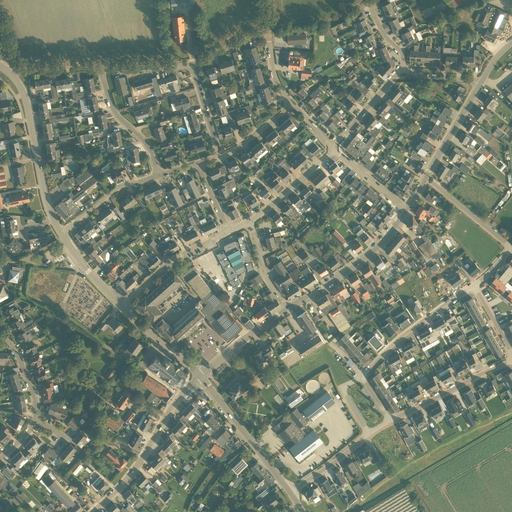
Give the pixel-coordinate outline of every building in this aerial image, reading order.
[(385,11),(395,6),(396,5),(394,1),(390,2),(388,0),(387,0),(380,4),(381,6),(382,6),(385,11)] [(395,6),(385,11),(387,16),(386,16),(387,19),(399,13),(395,6)] [(484,8),(478,22),(485,25),(484,28),(487,30),(483,37),(493,42),(497,34),(500,36),(502,32),(501,31),(502,28),(503,28),(507,21),(506,21),(507,18),(508,18),(510,14),(492,6),(490,10),(484,8)] [(399,22),(397,18),(400,16),(399,13),(387,19),(388,22),(389,21),(392,26),(399,22)] [(174,34),(183,33),(185,33),(183,16),(172,17),(174,34)] [(366,18),(365,16),(359,18),(358,16),(354,19),(358,28),(356,28),(356,29),(367,24),(365,19),(366,18)] [(394,34),(400,31),(399,29),(402,27),(399,22),(392,26),(394,31),(393,31),(394,34)] [(369,28),(367,24),(356,29),(359,34),(359,33),(360,36),(372,31),(370,28),(369,28)] [(402,39),(412,35),(416,33),(414,29),(413,29),(411,26),(405,29),(406,32),(402,34),(403,36),(401,37),(402,39)] [(364,44),(374,39),(372,34),(373,34),(372,31),(360,36),(364,44)] [(175,42),(184,41),(183,33),(174,34),(175,42)] [(418,41),(417,38),(418,37),(416,33),(412,35),(402,39),(403,42),(405,41),(406,43),(407,43),(408,46),(418,41)] [(288,44),(307,43),(306,34),(288,35),(288,39),(287,39),(287,41),(288,41),(288,44)] [(376,44),(374,39),(364,44),(366,49),(369,47),(370,50),(379,46),(377,43),(376,44)] [(352,41),(347,44),(349,49),(355,46),(352,41)] [(388,52),(386,46),(380,49),(379,48),(376,49),(379,56),(382,55),(388,52)] [(245,58),(257,54),(255,47),(243,50),(245,58)] [(460,55),(460,52),(457,52),(457,49),(452,48),(452,53),(451,66),(457,66),(457,61),(460,61),(460,55)] [(290,52),(283,51),(282,65),(289,66),(289,69),(299,70),(301,60),(289,59),(289,56),(290,52)] [(392,59),(388,52),(382,55),(385,61),(386,61),(387,65),(392,70),(394,67),(393,67),(395,64),(393,59),(392,59)] [(451,66),(452,53),(443,52),(443,61),(446,61),(446,66),(451,66)] [(245,69),(252,66),(251,64),(259,61),(257,54),(245,58),(246,61),(244,62),(244,63),(245,69)] [(468,67),(469,57),(463,57),(463,55),(460,55),(460,61),(463,61),(463,66),(468,67)] [(233,66),(231,60),(225,62),(228,71),(234,69),(235,73),(239,72),(236,65),(233,66)] [(221,80),(224,79),(222,73),(228,71),(225,62),(219,64),(221,72),(218,73),(221,80)] [(385,78),(392,70),(387,65),(381,72),(379,70),(377,72),(379,74),(380,73),(385,78)] [(253,77),(261,75),(259,67),(253,69),(252,66),(245,69),(246,70),(245,70),(245,72),(246,72),(247,75),(248,79),(253,77)] [(211,81),(217,79),(219,85),(222,84),(221,80),(218,73),(215,74),(213,67),(207,69),(208,74),(206,75),(207,80),(210,79),(211,81)] [(302,70),(301,75),(301,78),(308,79),(309,76),(311,76),(312,70),(303,70),(302,70)] [(179,90),(176,80),(175,75),(159,80),(162,87),(170,85),(172,92),(179,90)] [(261,75),(253,77),(254,81),(251,82),(249,82),(249,83),(250,85),(248,86),(249,89),(252,89),(258,87),(258,84),(264,82),(264,81),(265,80),(264,78),(263,77),(262,78),(261,75)] [(374,76),(373,75),(370,79),(368,77),(366,75),(361,81),(362,81),(358,85),(363,89),(366,85),(371,89),(376,84),(374,82),(376,79),(374,76)] [(118,96),(127,94),(124,84),(123,77),(114,79),(118,96)] [(75,89),(75,87),(74,81),(70,82),(70,78),(63,79),(64,87),(71,86),(72,89),(73,95),(73,97),(76,97),(76,93),(75,89)] [(76,81),(74,81),(75,87),(77,86),(77,87),(83,86),(86,86),(94,84),(93,78),(85,79),(85,82),(77,83),(76,81)] [(148,79),(147,78),(133,82),(136,90),(153,85),(151,78),(148,79)] [(55,98),(53,85),(50,86),(49,79),(42,80),(43,88),(50,86),(51,89),(51,92),(52,98),(55,98)] [(55,98),(58,97),(57,92),(65,91),(64,87),(63,79),(55,81),(56,85),(53,85),(55,98)] [(43,88),(42,80),(34,81),(36,89),(36,90),(39,90),(40,91),(43,90),(43,88)] [(358,85),(354,81),(351,85),(359,92),(357,94),(355,92),(352,95),(350,93),(349,95),(353,99),(355,97),(360,102),(363,99),(362,98),(365,95),(362,92),(364,90),(363,89),(358,85)] [(302,99),(308,94),(304,89),(306,87),(303,83),(297,88),(299,90),(297,93),(302,99)] [(511,101),(511,83),(503,91),(511,101)] [(86,86),(83,86),(83,87),(84,91),(81,92),(80,92),(76,93),(76,97),(80,96),(86,95),(86,92),(87,92),(95,91),(94,84),(86,86)] [(464,94),(467,89),(459,86),(457,90),(455,94),(452,92),(454,90),(451,88),(448,94),(453,97),(459,100),(461,98),(462,98),(462,97),(463,97),(464,96),(464,95),(464,94)] [(224,93),(222,87),(219,87),(210,90),(212,97),(219,95),(219,98),(226,95),(225,92),(224,93)] [(259,89),(258,87),(252,89),(253,92),(256,91),(257,94),(259,93),(260,97),(270,94),(267,87),(259,89)] [(403,92),(398,87),(394,92),(399,97),(401,94),(402,95),(404,93),(407,95),(409,93),(405,89),(403,92)] [(498,102),(501,99),(490,91),(487,96),(488,97),(484,103),(490,108),(496,100),(498,102)] [(312,109),(318,104),(314,100),(318,96),(314,92),(309,96),(311,99),(306,103),(312,109)] [(400,98),(399,97),(394,92),(389,97),(395,102),(393,104),(404,114),(406,112),(404,110),(404,109),(399,105),(396,103),(398,100),(400,98)] [(420,102),(426,95),(422,92),(416,99),(420,102)] [(353,99),(349,95),(346,93),(345,94),(347,97),(345,99),(349,103),(346,107),(352,112),(357,106),(351,101),(353,99)] [(258,109),(265,107),(264,104),(272,101),(270,94),(260,97),(261,101),(259,101),(260,105),(257,106),(258,109)] [(86,95),(80,96),(81,99),(84,99),(85,105),(97,103),(96,96),(88,98),(87,98),(86,95)] [(216,109),(225,106),(223,100),(227,99),(226,95),(219,98),(220,100),(214,102),(216,109)] [(185,107),(190,105),(188,98),(178,100),(177,97),(171,99),(172,103),(174,103),(176,110),(180,109),(181,112),(187,111),(185,107)] [(2,103),(1,99),(0,99),(0,111),(11,109),(10,101),(2,103)] [(136,120),(150,116),(150,114),(152,113),(150,107),(157,104),(156,101),(142,105),(143,109),(134,112),(136,120)] [(386,101),(381,106),(387,111),(388,112),(390,110),(392,107),(400,114),(402,116),(404,114),(393,104),(391,106),(386,101)] [(449,117),(452,111),(445,107),(447,104),(441,101),(438,106),(444,109),(442,113),(441,112),(449,117)] [(40,111),(48,109),(46,102),(38,104),(40,111)] [(98,109),(97,103),(85,105),(86,112),(83,112),(84,115),(97,113),(96,110),(98,109)] [(323,122),(329,117),(326,113),(330,110),(325,104),(321,108),(323,111),(318,116),(323,122)] [(244,122),(251,120),(248,113),(252,112),(249,105),(246,106),(240,108),(244,122)] [(227,112),(225,106),(216,109),(218,115),(224,113),(225,116),(229,115),(232,114),(231,111),(227,112)] [(384,122),(386,119),(384,117),(386,115),(385,113),(387,111),(381,106),(377,111),(382,116),(381,118),(384,122)] [(244,122),(240,108),(231,111),(232,114),(233,118),(236,117),(238,123),(244,122)] [(486,114),(491,118),(494,115),(486,108),(483,112),(480,109),(474,116),(481,121),(486,114)] [(41,118),(48,117),(52,116),(50,109),(48,109),(40,111),(41,118)] [(192,132),(200,130),(194,112),(187,114),(186,112),(183,113),(184,117),(187,116),(192,132)] [(449,117),(441,112),(439,116),(434,113),(431,118),(437,121),(438,119),(445,123),(448,117),(449,117)] [(339,121),(342,118),(337,113),(331,118),(333,121),(332,122),(327,126),(333,132),(337,128),(340,126),(336,122),(338,120),(339,121)] [(98,122),(106,121),(105,114),(97,116),(92,117),(93,123),(98,122)] [(233,118),(232,114),(229,115),(225,116),(227,123),(222,124),(226,137),(232,135),(230,126),(232,125),(231,122),(234,121),(233,118)] [(379,120),(373,116),(369,121),(374,125),(376,123),(378,124),(380,122),(382,124),(388,128),(390,126),(384,122),(381,118),(379,120)] [(290,119),(289,118),(284,122),(290,129),(295,125),(296,126),(299,124),(294,119),(292,121),(290,119)] [(439,134),(442,128),(435,124),(437,121),(431,118),(428,123),(434,126),(432,130),(431,129),(439,134)] [(372,136),(374,138),(375,136),(376,136),(374,134),(378,129),(374,125),(369,121),(365,125),(370,130),(368,132),(372,136)] [(7,135),(14,134),(13,126),(14,126),(14,122),(5,123),(7,135)] [(54,129),(53,122),(49,123),(42,124),(43,131),(54,129)] [(288,141),(291,139),(288,135),(290,133),(288,131),(290,129),(284,122),(280,126),(281,127),(280,127),(282,129),(280,131),(287,140),(288,141)] [(488,133),(480,128),(471,122),(466,129),(471,132),(475,134),(478,130),(480,132),(479,133),(485,138),(488,133)] [(165,138),(162,126),(154,129),(155,135),(156,134),(158,141),(165,138)] [(406,136),(410,129),(407,128),(405,131),(404,130),(401,134),(406,136)] [(54,129),(43,131),(45,138),(53,137),(55,136),(54,129)] [(439,134),(431,129),(429,133),(424,130),(421,135),(427,138),(428,136),(435,140),(438,134),(439,134)] [(275,131),(275,130),(270,134),(276,141),(280,137),(281,138),(282,138),(285,142),(287,140),(280,131),(278,133),(276,130),(275,131)] [(107,140),(121,138),(120,131),(112,133),(112,136),(107,137),(107,140)] [(99,135),(98,132),(92,133),(89,133),(84,134),(85,136),(85,141),(90,140),(89,138),(93,138),(93,136),(99,135)] [(466,133),(465,134),(463,133),(463,134),(462,133),(460,137),(461,137),(459,140),(465,143),(469,145),(469,146),(469,145),(473,138),(470,136),(466,133)] [(270,148),(272,146),(273,146),(277,142),(276,141),(270,134),(265,138),(266,138),(266,139),(268,141),(266,143),(270,148)] [(83,135),(76,136),(78,141),(78,145),(79,146),(85,144),(83,135)] [(361,139),(356,135),(354,138),(354,137),(345,148),(350,153),(358,143),(361,140),(361,139)] [(421,146),(429,151),(432,145),(425,141),(427,138),(421,135),(421,136),(419,138),(418,140),(424,143),(422,147),(421,146)] [(474,140),(479,144),(481,146),(484,143),(484,142),(477,136),(476,137),(474,140)] [(107,147),(107,150),(113,149),(113,146),(122,144),(121,138),(107,140),(108,146),(107,147)] [(368,150),(373,144),(377,140),(376,139),(374,138),(370,143),(366,149),(358,158),(361,160),(360,160),(365,164),(370,159),(373,154),(368,150)] [(366,144),(361,140),(358,143),(350,153),(355,157),(356,156),(358,158),(366,149),(370,143),(368,141),(366,144)] [(199,151),(206,149),(203,141),(196,143),(196,144),(189,146),(192,153),(199,151)] [(301,146),(303,148),(307,153),(310,150),(314,155),(320,149),(316,144),(316,145),(313,141),(307,146),(304,143),(303,144),(301,146)] [(20,155),(18,142),(8,144),(9,149),(11,148),(12,156),(20,155)] [(174,148),(172,142),(161,145),(162,149),(169,147),(170,152),(163,154),(162,154),(163,158),(165,158),(166,161),(172,159),(173,160),(177,158),(176,153),(179,152),(181,151),(180,147),(178,148),(177,147),(174,148)] [(256,146),(262,153),(266,149),(267,150),(270,148),(266,143),(264,145),(261,142),(261,143),(260,142),(256,146)] [(47,152),(55,150),(54,143),(46,144),(47,152)] [(469,146),(469,145),(466,149),(475,154),(477,150),(473,148),(469,145),(469,146)] [(258,157),(257,156),(262,153),(256,146),(251,149),(249,151),(255,160),(258,157)] [(429,151),(421,146),(419,150),(414,147),(411,153),(413,154),(417,156),(418,153),(425,157),(428,151),(429,151)] [(487,158),(490,153),(488,151),(481,146),(477,151),(481,154),(482,153),(487,158)] [(464,156),(465,153),(461,151),(455,147),(449,157),(455,161),(458,162),(462,156),(464,156)] [(298,160),(302,165),(308,160),(304,155),(307,153),(303,148),(298,152),(302,156),(298,160)] [(48,159),(55,158),(56,157),(55,150),(47,152),(48,159)] [(249,151),(246,153),(240,157),(247,168),(253,163),(252,162),(255,160),(249,151)] [(377,164),(381,159),(376,155),(372,161),(370,159),(365,164),(370,168),(375,162),(377,164)] [(280,168),(275,173),(278,176),(280,175),(285,180),(291,175),(287,171),(289,169),(282,161),(281,159),(277,162),(278,164),(277,165),(280,168)] [(282,161),(289,169),(291,167),(284,159),(282,161)] [(235,173),(234,170),(239,167),(235,160),(228,163),(229,165),(227,166),(230,174),(232,177),(238,175),(236,172),(235,173)] [(296,171),(302,165),(298,160),(292,166),(296,171)] [(329,171),(336,179),(337,181),(339,179),(337,176),(338,176),(336,174),(341,169),(339,167),(335,162),(329,167),(331,169),(329,171)] [(421,174),(427,165),(420,162),(418,166),(412,162),(409,167),(415,171),(421,174)] [(379,167),(374,174),(378,178),(385,169),(383,167),(379,164),(378,163),(377,165),(379,167)] [(395,172),(400,165),(399,165),(397,164),(396,163),(391,170),(395,172)] [(467,173),(470,168),(462,163),(458,168),(467,173)] [(94,164),(88,169),(93,175),(99,171),(94,164)] [(114,182),(123,177),(121,174),(125,172),(122,165),(116,169),(117,171),(110,175),(114,182)] [(227,172),(224,165),(218,168),(217,167),(209,171),(213,179),(227,172)] [(451,170),(443,165),(437,175),(442,179),(443,178),(446,180),(448,175),(451,177),(454,172),(458,175),(460,171),(453,167),(451,170)] [(15,183),(24,182),(22,174),(24,173),(22,166),(12,168),(15,183)] [(65,174),(64,167),(60,167),(50,169),(51,177),(61,175),(65,174)] [(80,185),(80,186),(93,176),(93,175),(88,169),(75,179),(76,180),(80,185)] [(385,169),(378,178),(383,181),(389,175),(387,173),(389,171),(385,169)] [(343,187),(345,184),(351,177),(355,173),(351,170),(340,184),(343,187)] [(278,176),(275,173),(275,172),(270,177),(266,180),(270,184),(275,190),(281,184),(276,179),(279,176),(278,176)] [(326,185),(331,181),(328,178),(328,177),(323,172),(318,177),(326,185)] [(414,177),(407,173),(405,176),(403,174),(400,179),(403,181),(410,185),(411,186),(414,181),(412,180),(414,177)] [(95,178),(93,176),(80,186),(83,189),(85,191),(98,181),(96,179),(95,178)] [(353,179),(351,177),(345,184),(350,188),(351,186),(354,188),(358,183),(359,182),(356,180),(357,178),(355,176),(353,179)] [(321,190),(326,185),(318,177),(312,182),(317,187),(318,187),(321,190)] [(69,179),(63,183),(66,187),(72,182),(70,179),(69,178),(69,179)] [(188,191),(197,188),(193,179),(185,183),(188,191)] [(221,197),(228,194),(227,191),(231,188),(236,186),(233,179),(229,180),(222,184),(224,187),(218,190),(221,197)] [(336,179),(332,183),(336,187),(340,184),(337,181),(336,179)] [(410,185),(403,181),(401,184),(399,182),(396,187),(404,192),(406,189),(408,191),(410,189),(408,188),(410,185)] [(363,185),(364,184),(362,182),(360,184),(358,183),(354,188),(352,190),(356,193),(358,191),(360,193),(358,196),(363,191),(366,187),(363,185)] [(161,189),(158,184),(150,188),(154,196),(156,201),(164,197),(164,196),(165,192),(163,188),(161,189)] [(265,188),(263,185),(259,188),(258,186),(253,191),(257,195),(259,193),(264,199),(271,193),(265,187),(265,188)] [(311,192),(307,187),(301,192),(308,200),(311,197),(316,202),(321,198),(318,195),(316,192),(314,195),(311,192)] [(404,192),(396,187),(398,189),(397,191),(393,189),(392,192),(396,195),(396,194),(402,198),(404,195),(405,196),(407,193),(404,192)] [(146,200),(154,196),(150,188),(142,191),(146,200)] [(171,200),(179,196),(175,188),(167,192),(171,200)] [(192,199),(200,196),(197,188),(188,191),(192,199)] [(368,199),(373,192),(369,188),(365,193),(363,191),(358,196),(361,198),(363,195),(368,199)] [(83,189),(71,198),(74,202),(75,202),(86,193),(83,189)] [(318,195),(321,198),(322,200),(323,201),(327,197),(322,191),(321,192),(318,195)] [(373,203),(378,196),(373,192),(368,199),(373,203)] [(254,196),(252,193),(248,195),(242,199),(245,204),(249,202),(252,207),(258,203),(254,196)] [(431,195),(428,193),(425,198),(432,202),(435,204),(437,201),(440,203),(442,200),(436,196),(432,193),(431,195)] [(29,201),(28,194),(20,195),(8,197),(10,206),(22,203),(22,202),(29,201)] [(74,203),(74,202),(71,198),(68,194),(60,200),(61,201),(55,206),(60,212),(66,207),(67,208),(73,202),(74,203)] [(132,206),(136,203),(129,194),(125,197),(126,199),(121,203),(126,209),(131,205),(132,206)] [(141,199),(138,195),(135,197),(143,207),(146,205),(141,199)] [(302,200),(297,195),(292,200),(296,205),(298,208),(301,205),(306,210),(310,206),(304,198),(302,200)] [(175,208),(183,204),(179,196),(171,200),(175,208)] [(86,207),(93,202),(90,198),(83,204),(86,207)] [(384,204),(386,206),(383,211),(389,216),(390,217),(394,213),(393,211),(395,209),(391,206),(391,205),(382,198),(380,201),(384,204)] [(202,199),(197,201),(200,208),(209,204),(207,200),(203,202),(202,199)] [(238,215),(233,204),(232,201),(226,204),(227,207),(228,207),(230,211),(228,212),(231,219),(238,215)] [(76,205),(74,203),(73,202),(67,208),(66,207),(60,212),(64,218),(71,213),(72,214),(79,208),(77,205),(76,205)] [(292,209),(287,204),(282,209),(286,214),(290,211),(294,215),(297,212),(293,208),(292,209)] [(368,214),(373,208),(370,205),(364,212),(368,214)] [(427,210),(420,205),(416,211),(418,213),(416,215),(422,219),(425,213),(428,217),(427,218),(430,221),(431,220),(433,223),(435,222),(438,219),(435,216),(434,217),(431,214),(427,211),(427,210)] [(435,216),(438,211),(431,206),(429,209),(435,216)] [(103,224),(114,215),(109,208),(103,213),(98,217),(103,224)] [(385,224),(389,219),(387,218),(389,216),(383,211),(381,209),(375,216),(384,223),(385,223),(385,224)] [(121,220),(124,217),(119,211),(116,213),(121,220)] [(327,216),(332,220),(337,215),(332,211),(327,216)] [(196,214),(195,212),(191,214),(196,225),(200,223),(196,214)] [(190,215),(189,213),(187,214),(188,216),(187,216),(193,227),(196,225),(191,214),(190,215)] [(285,226),(289,222),(285,217),(284,216),(282,218),(278,213),(272,218),(277,223),(280,220),(281,221),(285,226)] [(285,217),(289,222),(290,221),(291,223),(295,227),(297,225),(294,221),(288,215),(285,217)] [(10,220),(10,216),(0,217),(0,218),(0,221),(1,224),(1,227),(5,227),(14,225),(13,219),(10,220)] [(375,216),(370,222),(380,230),(383,226),(382,225),(384,223),(385,223),(384,223),(375,216)] [(433,255),(436,259),(440,255),(437,251),(438,251),(436,249),(432,243),(413,216),(407,225),(409,226),(408,227),(413,231),(416,227),(425,241),(419,246),(428,258),(431,256),(432,258),(434,257),(432,255),(433,255)] [(214,222),(212,219),(207,222),(211,231),(217,228),(214,222)] [(128,221),(123,224),(126,231),(132,227),(128,221)] [(206,234),(211,231),(207,222),(201,225),(203,228),(202,228),(206,234)] [(380,230),(370,222),(367,225),(367,226),(370,229),(373,232),(376,230),(378,232),(380,230)] [(93,227),(90,223),(84,227),(91,235),(93,238),(97,234),(96,233),(100,230),(96,225),(93,227)] [(3,236),(5,236),(9,236),(8,233),(12,232),(15,232),(14,225),(5,227),(6,233),(3,233),(3,236)] [(300,233),(308,228),(305,225),(298,229),(300,233)] [(366,244),(371,239),(358,225),(353,230),(366,244)] [(83,243),(87,240),(86,239),(91,235),(84,227),(78,232),(82,236),(79,238),(83,243)] [(194,228),(191,229),(188,231),(190,234),(193,240),(199,237),(196,231),(194,228)] [(184,237),(187,243),(193,240),(190,234),(188,231),(188,229),(185,231),(185,232),(183,234),(184,237)] [(41,236),(41,233),(35,234),(37,246),(39,245),(42,243),(47,242),(46,235),(41,236)] [(407,249),(404,247),(409,241),(406,238),(401,233),(396,240),(407,249)] [(28,235),(30,244),(33,243),(33,247),(37,246),(35,234),(28,235)] [(346,243),(355,237),(353,234),(344,240),(346,243)] [(250,255),(244,235),(238,237),(237,237),(239,242),(236,242),(236,241),(235,241),(233,241),(225,245),(224,246),(224,247),(224,248),(226,251),(223,253),(223,251),(222,251),(217,254),(216,254),(223,268),(224,268),(223,268),(224,268),(227,274),(226,274),(234,289),(240,286),(239,282),(241,281),(241,282),(243,281),(244,280),(243,279),(241,274),(240,274),(240,273),(243,272),(244,271),(245,270),(244,269),(247,268),(248,271),(254,269),(255,269),(252,262),(250,255)] [(18,242),(13,238),(9,238),(9,236),(5,236),(6,239),(8,239),(8,241),(10,242),(8,245),(10,247),(8,250),(11,252),(13,249),(18,242)] [(175,241),(172,238),(166,242),(168,245),(172,252),(179,247),(175,241)] [(356,252),(363,247),(358,241),(356,238),(353,240),(356,243),(352,246),(356,252)] [(442,245),(438,239),(432,243),(436,249),(438,248),(442,245)] [(93,259),(102,251),(98,246),(102,243),(100,240),(92,246),(95,249),(88,254),(93,259)] [(269,250),(276,248),(275,246),(278,245),(278,244),(281,243),(281,240),(267,244),(269,250)] [(407,249),(396,240),(391,246),(399,253),(396,250),(399,247),(404,251),(407,249)] [(23,245),(18,242),(13,249),(18,253),(20,250),(23,246),(23,245)] [(165,256),(172,252),(168,245),(166,242),(159,246),(162,249),(162,250),(165,256)] [(126,246),(121,251),(124,254),(126,253),(133,261),(137,257),(126,246)] [(160,251),(155,246),(154,246),(151,249),(156,255),(160,251)] [(312,250),(318,257),(322,253),(317,246),(312,250)] [(394,259),(399,253),(391,246),(385,252),(391,256),(394,259)] [(107,252),(105,249),(102,251),(93,259),(97,265),(99,263),(102,266),(107,261),(105,259),(106,253),(107,252)] [(304,262),(310,257),(304,250),(299,254),(304,262)] [(152,260),(147,255),(145,253),(138,259),(143,264),(144,263),(143,263),(144,262),(151,269),(154,266),(160,261),(156,256),(152,260)] [(331,260),(325,253),(322,256),(327,263),(333,270),(340,264),(341,263),(339,259),(340,258),(337,254),(334,257),(334,258),(331,260)] [(384,262),(379,257),(374,261),(380,268),(385,264),(388,267),(391,264),(387,259),(384,262)] [(402,266),(406,264),(402,257),(398,260),(402,266)] [(471,277),(479,271),(473,263),(473,264),(468,258),(465,261),(469,267),(465,270),(471,277)] [(288,274),(287,272),(280,261),(273,265),(281,277),(273,281),(282,294),(285,292),(289,299),(291,299),(301,292),(297,287),(289,273),(288,274)] [(320,268),(318,264),(314,266),(317,271),(318,270),(321,276),(327,271),(324,266),(320,268)] [(128,281),(124,277),(125,275),(128,272),(122,265),(118,268),(122,273),(119,276),(122,279),(122,280),(116,285),(125,294),(130,289),(125,284),(126,283),(128,282),(128,281)] [(25,270),(25,268),(12,266),(11,273),(9,272),(8,281),(16,282),(17,277),(22,278),(23,270),(25,270)] [(112,280),(118,275),(113,270),(114,269),(111,266),(106,270),(108,272),(106,275),(109,278),(111,280),(112,280)] [(206,304),(200,310),(204,315),(209,320),(208,321),(209,322),(211,325),(212,324),(227,341),(242,327),(229,313),(231,310),(213,288),(211,290),(198,274),(200,273),(194,266),(181,276),(190,288),(189,289),(195,297),(198,294),(201,298),(202,299),(206,304)] [(375,275),(369,266),(362,270),(366,276),(369,275),(371,278),(372,277),(377,285),(382,282),(377,274),(375,275)] [(311,271),(308,267),(304,269),(307,274),(303,276),(297,268),(289,273),(297,287),(300,285),(304,291),(318,282),(313,274),(314,273),(313,270),(311,271)] [(457,275),(449,280),(454,287),(463,280),(462,279),(465,276),(459,268),(454,272),(457,275)] [(181,282),(182,282),(174,273),(143,300),(142,298),(136,304),(144,313),(145,312),(146,312),(145,312),(146,312),(147,311),(150,314),(148,315),(149,316),(149,317),(150,317),(153,321),(162,313),(155,305),(181,282)] [(250,288),(251,287),(263,279),(259,274),(249,280),(250,282),(247,284),(250,288)] [(361,292),(364,296),(369,292),(373,290),(369,284),(368,284),(367,282),(364,285),(357,274),(350,279),(354,285),(358,282),(361,286),(363,285),(365,289),(361,292)] [(507,278),(504,275),(498,282),(496,281),(490,288),(496,292),(498,289),(500,287),(501,286),(502,285),(502,284),(507,278)] [(130,289),(130,288),(137,282),(135,280),(137,279),(134,276),(128,281),(128,282),(126,283),(125,284),(130,289)] [(496,293),(501,297),(507,289),(505,288),(511,280),(508,278),(496,293)] [(385,279),(382,282),(384,285),(386,288),(390,285),(388,283),(385,279)] [(444,286),(435,292),(439,298),(448,291),(446,288),(448,286),(445,282),(442,284),(444,286)] [(350,295),(347,291),(348,290),(343,283),(337,287),(342,294),(345,299),(350,295)] [(8,296),(11,295),(6,285),(0,287),(0,293),(2,297),(7,295),(8,296)] [(342,294),(337,287),(332,291),(336,298),(339,301),(341,300),(339,296),(342,301),(345,299),(342,294)] [(427,290),(420,296),(425,302),(424,303),(426,306),(427,306),(428,307),(433,302),(429,297),(431,295),(427,290)] [(277,300),(271,292),(264,297),(263,297),(264,299),(268,304),(269,303),(270,305),(267,307),(271,312),(281,306),(277,300)] [(356,301),(360,299),(356,292),(352,295),(356,301)] [(337,306),(329,293),(317,301),(321,308),(326,315),(328,313),(338,328),(341,333),(345,330),(351,326),(346,319),(337,306)] [(493,297),(488,300),(491,306),(496,303),(493,297)] [(198,321),(200,319),(203,316),(204,315),(200,310),(206,304),(202,299),(195,305),(196,306),(195,306),(194,307),(190,311),(198,321)] [(465,303),(468,308),(475,304),(472,299),(465,303)] [(422,307),(418,301),(410,307),(416,315),(419,313),(419,312),(421,310),(420,308),(422,307)] [(7,306),(9,309),(4,312),(6,315),(5,315),(7,318),(12,315),(14,317),(19,314),(16,309),(17,308),(14,302),(7,306)] [(341,303),(337,306),(346,319),(350,316),(348,313),(341,303)] [(233,312),(246,328),(247,327),(249,329),(254,325),(241,309),(244,306),(242,304),(239,307),(233,312)] [(261,309),(257,304),(255,305),(259,311),(264,318),(269,313),(264,307),(261,309)] [(478,309),(475,304),(468,308),(470,313),(478,309)] [(260,321),(264,318),(259,311),(255,305),(253,307),(257,312),(254,314),(260,321)] [(402,316),(396,320),(399,325),(400,324),(403,328),(403,327),(406,325),(410,322),(409,320),(412,318),(413,318),(406,308),(400,313),(402,316)] [(478,309),(470,313),(473,318),(480,314),(478,309)] [(192,326),(198,321),(190,311),(183,317),(192,326)] [(297,317),(304,328),(308,334),(317,328),(306,311),(297,317)] [(450,313),(444,316),(447,321),(450,325),(453,323),(454,325),(459,323),(454,315),(452,316),(450,313)] [(483,319),(480,314),(473,318),(476,323),(483,319)] [(23,321),(20,315),(14,318),(16,321),(11,324),(12,327),(13,330),(19,327),(20,329),(26,326),(23,321)] [(389,335),(390,336),(397,331),(392,325),(396,323),(391,315),(387,318),(390,321),(383,326),(387,332),(389,335)] [(500,324),(506,321),(502,315),(497,317),(500,324)] [(117,322),(113,317),(108,322),(117,332),(123,326),(118,321),(117,322)] [(186,332),(192,326),(183,317),(177,322),(186,332)] [(158,331),(159,332),(167,324),(162,319),(155,325),(159,330),(158,331)] [(443,319),(438,321),(442,328),(444,333),(452,329),(450,325),(447,321),(445,322),(443,319)] [(486,324),(483,319),(476,323),(479,328),(486,324)] [(27,341),(32,338),(39,335),(37,332),(31,335),(28,330),(37,325),(34,321),(34,322),(32,323),(32,324),(21,330),(23,333),(17,336),(19,339),(18,339),(20,342),(25,339),(27,341)] [(435,328),(432,329),(433,331),(437,337),(441,335),(439,330),(442,328),(438,321),(433,324),(435,328)] [(180,337),(186,332),(177,322),(173,326),(175,328),(173,329),(180,337)] [(281,326),(279,322),(271,327),(277,337),(279,339),(281,339),(284,337),(285,334),(283,333),(285,331),(290,328),(288,325),(284,328),(283,325),(281,326)] [(167,324),(159,332),(162,336),(164,335),(165,336),(172,330),(167,324)] [(174,344),(175,344),(176,343),(181,339),(180,337),(173,329),(172,330),(165,336),(170,342),(171,343),(172,344),(173,344),(174,344)] [(429,329),(424,332),(431,343),(432,346),(440,342),(438,339),(437,337),(433,331),(431,332),(429,329)] [(485,339),(492,335),(489,329),(482,333),(485,339)] [(339,339),(343,344),(349,338),(345,334),(347,332),(345,330),(341,333),(340,333),(342,336),(339,339)] [(297,331),(286,339),(293,349),(301,343),(295,335),(298,333),(297,331)] [(375,336),(370,340),(374,345),(373,345),(376,348),(377,348),(383,343),(379,340),(383,337),(377,331),(374,334),(375,336)] [(421,338),(419,339),(423,347),(427,345),(429,348),(432,346),(431,343),(424,332),(419,334),(421,338)] [(324,343),(318,334),(298,347),(304,357),(324,343)] [(495,340),(492,335),(485,339),(487,344),(495,340)] [(136,354),(143,344),(134,338),(125,351),(131,356),(134,353),(136,354)] [(343,344),(346,348),(353,343),(349,338),(343,344)] [(490,349),(497,345),(495,340),(487,344),(490,349)] [(35,346),(33,342),(24,346),(26,352),(29,351),(30,355),(37,352),(36,348),(38,348),(36,345),(35,346)] [(407,345),(411,352),(414,350),(416,355),(421,352),(416,344),(414,346),(412,342),(407,345)] [(346,348),(350,352),(356,347),(353,343),(346,348)] [(407,354),(411,352),(407,345),(402,348),(404,351),(401,353),(403,356),(406,361),(410,358),(407,354)] [(500,349),(497,345),(490,349),(493,353),(500,349)] [(273,351),(269,346),(263,350),(263,349),(254,356),(257,359),(255,361),(257,363),(258,363),(260,365),(261,366),(262,366),(263,365),(263,364),(263,363),(263,362),(266,360),(265,358),(268,356),(273,351)] [(354,357),(360,351),(356,347),(350,352),(354,357)] [(284,352),(279,355),(280,358),(281,360),(294,351),(293,350),(292,350),(290,348),(286,351),(287,352),(285,353),(284,352)] [(503,355),(500,349),(493,353),(496,359),(503,355)] [(354,357),(357,361),(364,355),(360,351),(354,357)] [(366,353),(364,355),(357,361),(362,365),(365,362),(368,364),(372,360),(370,358),(366,353)] [(40,358),(38,354),(29,358),(32,365),(34,364),(35,367),(41,364),(40,361),(42,361),(40,357),(40,358)] [(408,364),(406,361),(403,356),(401,358),(399,354),(394,357),(398,364),(401,362),(403,366),(408,364)] [(151,362),(148,366),(154,370),(154,371),(154,372),(154,373),(155,373),(155,374),(156,374),(157,374),(158,373),(165,379),(163,381),(168,384),(172,387),(174,385),(177,388),(178,387),(179,387),(180,385),(179,385),(180,384),(181,384),(182,385),(183,385),(184,384),(185,384),(185,383),(186,382),(186,381),(186,380),(185,380),(185,379),(184,379),(185,377),(186,378),(187,376),(187,375),(183,372),(179,368),(180,368),(176,365),(175,365),(164,357),(162,356),(160,359),(156,356),(151,362)] [(400,368),(398,364),(394,357),(389,360),(391,363),(388,365),(393,373),(395,371),(400,368)] [(469,361),(473,368),(479,365),(475,358),(469,361)] [(461,365),(465,372),(470,369),(466,362),(461,365)] [(465,372),(461,365),(456,368),(460,375),(465,372)] [(41,366),(34,370),(35,374),(36,373),(39,380),(51,375),(49,371),(45,373),(44,370),(43,370),(41,366)] [(110,367),(105,375),(111,379),(117,371),(110,367)] [(506,370),(496,375),(499,379),(503,376),(506,381),(511,377),(511,370),(508,373),(507,373),(506,370)] [(450,371),(445,374),(449,381),(455,378),(450,371)] [(373,383),(380,379),(383,377),(380,372),(370,378),(373,383)] [(440,377),(444,384),(449,381),(445,374),(440,377)] [(161,400),(165,403),(166,401),(168,403),(175,394),(171,391),(146,375),(145,377),(141,383),(151,390),(163,397),(161,400)] [(9,387),(20,383),(18,378),(11,380),(12,383),(8,384),(9,387)] [(373,383),(377,388),(383,384),(380,379),(373,383)] [(429,383),(433,390),(439,387),(435,380),(429,383)] [(246,390),(251,386),(247,381),(243,384),(244,384),(242,386),(238,381),(229,390),(231,393),(230,394),(230,395),(230,396),(232,398),(234,398),(234,399),(245,389),(246,390)] [(44,399),(52,397),(52,394),(55,393),(52,382),(47,383),(48,387),(42,388),(43,389),(42,389),(44,399)] [(481,390),(479,391),(481,395),(483,394),(485,398),(493,394),(492,393),(497,391),(493,384),(489,386),(486,382),(479,386),(481,390)] [(424,386),(428,393),(433,390),(429,383),(424,386)] [(377,388),(380,393),(387,389),(383,384),(377,388)] [(380,393),(383,398),(390,393),(387,389),(380,393)] [(413,392),(417,399),(423,396),(419,389),(413,392)] [(128,402),(133,395),(126,390),(121,397),(128,402)] [(476,400),(471,390),(464,393),(470,404),(476,401),(480,409),(486,407),(481,398),(476,400)] [(295,443),(296,442),(296,443),(289,448),(298,460),(302,457),(304,459),(315,451),(313,449),(322,441),(313,429),(306,435),(300,428),(307,422),(306,421),(310,419),(311,420),(335,401),(327,391),(303,410),(304,411),(300,413),(296,408),(282,419),(283,420),(274,427),(278,433),(277,434),(284,442),(290,437),(291,438),(295,443)] [(417,399),(413,392),(408,395),(412,402),(417,399)] [(393,398),(390,393),(383,398),(386,403),(393,398)] [(303,399),(300,395),(288,403),(291,408),(303,399)] [(456,401),(454,397),(446,401),(453,413),(457,410),(459,412),(465,409),(459,400),(456,401)] [(386,403),(389,407),(396,403),(393,398),(386,403)] [(53,416),(58,402),(55,401),(54,405),(51,404),(47,414),(53,416)] [(59,418),(62,408),(59,407),(61,403),(58,402),(53,416),(59,418)] [(201,417),(194,411),(197,408),(191,403),(186,408),(192,413),(200,422),(205,417),(203,414),(201,417)] [(399,408),(396,403),(389,407),(392,412),(399,408)] [(65,419),(69,406),(67,405),(65,409),(62,408),(59,418),(65,419)] [(440,406),(429,411),(433,419),(437,417),(438,419),(445,415),(444,413),(440,406)] [(186,421),(189,419),(188,418),(192,413),(186,408),(182,412),(184,414),(181,417),(186,421)] [(128,424),(135,414),(129,410),(122,420),(120,418),(117,422),(109,416),(105,422),(116,431),(124,421),(128,424)] [(471,426),(476,423),(469,412),(464,415),(471,426)] [(22,424),(24,419),(13,414),(12,417),(16,419),(15,421),(22,424)] [(424,414),(414,420),(418,427),(424,423),(426,427),(430,425),(424,414)] [(71,427),(80,416),(78,415),(75,418),(73,416),(68,422),(71,424),(70,425),(71,427)] [(149,424),(152,418),(146,415),(143,421),(149,424)] [(216,420),(211,415),(207,419),(205,417),(200,422),(203,424),(208,428),(210,426),(216,420)] [(76,429),(81,423),(79,421),(82,418),(80,416),(71,427),(73,428),(73,427),(76,429)] [(184,433),(189,428),(188,427),(190,425),(186,421),(181,417),(179,419),(180,420),(176,425),(181,430),(184,433)] [(451,418),(446,421),(451,429),(456,427),(451,418)] [(212,433),(215,430),(220,425),(216,420),(210,426),(208,428),(207,429),(212,433)] [(22,424),(15,421),(14,423),(10,421),(8,424),(19,429),(22,424)] [(146,430),(149,424),(143,421),(139,427),(146,430)] [(407,423),(400,427),(405,436),(406,437),(404,438),(406,442),(415,437),(413,433),(414,432),(411,426),(409,427),(407,423)] [(135,431),(136,429),(132,426),(128,424),(128,425),(126,427),(129,430),(130,429),(133,431),(130,436),(139,441),(143,435),(136,432),(135,431)] [(0,437),(4,443),(10,437),(6,433),(9,430),(4,425),(0,428),(0,431),(1,433),(0,433),(0,437)] [(176,438),(178,436),(177,435),(181,430),(176,425),(171,429),(173,431),(171,434),(176,438)] [(435,427),(431,430),(435,439),(440,436),(435,427)] [(232,436),(225,430),(218,438),(219,440),(220,438),(225,443),(227,441),(232,436)] [(381,440),(374,444),(379,454),(383,452),(381,449),(390,444),(393,448),(398,445),(396,441),(399,439),(395,430),(380,439),(381,440)] [(87,436),(81,432),(78,434),(77,434),(76,435),(86,444),(88,441),(90,439),(87,436)] [(174,445),(175,443),(173,441),(176,438),(171,434),(168,436),(170,437),(165,442),(171,447),(171,448),(174,450),(175,451),(177,448),(174,445)] [(86,444),(76,435),(75,436),(76,437),(74,440),(79,445),(81,443),(85,446),(86,444)] [(235,449),(241,443),(233,435),(232,436),(227,441),(235,449)] [(136,447),(139,441),(130,436),(127,442),(123,439),(121,443),(127,446),(128,443),(130,444),(136,447)] [(207,449),(209,445),(208,443),(212,438),(210,436),(202,444),(203,445),(200,448),(204,452),(207,449)] [(36,440),(33,437),(29,442),(35,448),(37,446),(38,447),(40,445),(41,446),(44,443),(39,438),(36,440)] [(421,438),(416,441),(421,451),(426,448),(421,438)] [(25,451),(30,456),(35,452),(33,450),(35,448),(29,442),(25,446),(28,449),(25,451)] [(172,452),(174,450),(171,448),(171,447),(165,442),(161,446),(163,449),(160,451),(165,456),(168,453),(168,454),(171,452),(172,452)] [(220,460),(221,460),(222,460),(224,459),(225,459),(226,458),(227,458),(228,458),(226,456),(230,453),(232,451),(225,443),(223,446),(226,449),(224,451),(219,457),(219,458),(220,460)] [(80,452),(70,444),(67,448),(73,453),(74,451),(78,454),(80,452)] [(210,450),(216,455),(219,457),(224,451),(214,444),(210,450)] [(52,450),(49,447),(44,453),(46,455),(43,458),(45,460),(54,450),(52,449),(52,450)] [(122,459),(107,447),(102,453),(104,455),(117,465),(116,466),(121,470),(124,466),(123,466),(127,461),(123,458),(122,459)] [(73,453),(67,448),(64,451),(64,450),(62,451),(73,460),(74,458),(71,455),(73,453)] [(359,455),(361,458),(358,460),(360,464),(363,462),(363,463),(374,456),(377,462),(380,460),(376,453),(374,455),(370,449),(359,455)] [(52,460),(57,454),(55,452),(55,451),(54,450),(45,460),(47,461),(47,462),(50,458),(52,460)] [(23,454),(20,451),(15,455),(21,461),(23,459),(24,460),(27,458),(27,459),(30,456),(25,451),(23,454)] [(71,462),(73,460),(62,451),(61,453),(62,454),(60,456),(66,461),(68,463),(70,461),(71,462)] [(164,468),(169,464),(165,460),(167,457),(165,456),(160,451),(158,453),(159,454),(155,459),(164,468)] [(17,470),(19,467),(18,466),(21,464),(19,463),(21,461),(15,455),(11,459),(14,462),(12,465),(17,470)] [(216,455),(211,464),(214,466),(219,458),(219,457),(216,455)] [(234,472),(236,474),(244,466),(248,463),(240,455),(229,466),(231,468),(230,469),(230,471),(231,472),(233,473),(234,473),(234,472)] [(92,471),(95,468),(85,459),(82,462),(87,467),(92,471)] [(159,473),(164,468),(155,459),(150,464),(152,466),(147,471),(153,475),(157,470),(159,473)] [(255,480),(266,471),(257,460),(250,466),(259,477),(255,480)] [(359,473),(362,471),(356,461),(353,462),(352,461),(345,465),(348,469),(350,474),(355,471),(359,473)] [(40,480),(47,466),(39,462),(33,474),(35,475),(34,477),(40,480)] [(10,469),(6,465),(1,469),(10,478),(16,472),(12,467),(10,469)] [(342,474),(340,470),(333,474),(338,481),(337,482),(339,485),(341,488),(345,486),(343,483),(347,481),(343,474),(342,474)] [(267,486),(274,480),(266,471),(255,480),(259,485),(263,481),(267,486)] [(42,480),(48,485),(54,480),(48,474),(42,480)] [(148,483),(149,484),(151,483),(149,480),(143,474),(135,481),(136,481),(141,486),(139,488),(144,493),(148,489),(145,486),(148,483)] [(95,486),(101,492),(104,489),(108,485),(103,479),(100,476),(93,482),(96,485),(95,486)] [(234,483),(236,485),(242,478),(240,476),(234,483)] [(327,479),(320,483),(326,493),(328,497),(339,491),(334,483),(331,485),(327,479)] [(70,504),(73,501),(54,480),(48,485),(61,499),(65,504),(68,506),(70,504)] [(155,481),(152,484),(153,484),(152,484),(156,488),(155,488),(159,492),(160,492),(162,489),(160,486),(159,485),(155,481)] [(368,482),(362,487),(365,492),(371,487),(368,482)] [(308,491),(304,493),(309,500),(312,498),(313,499),(319,496),(321,499),(324,497),(318,487),(315,489),(314,488),(309,491),(308,491)] [(418,511),(404,488),(365,511),(363,508),(357,511),(418,511)] [(134,495),(129,489),(123,495),(128,500),(127,501),(130,504),(132,502),(135,505),(141,500),(138,497),(137,498),(134,495)] [(20,503),(24,499),(18,492),(13,497),(20,503)] [(280,500),(275,493),(272,496),(271,495),(268,497),(269,498),(264,501),(269,508),(273,504),(274,505),(277,503),(276,502),(280,500)] [(347,496),(343,499),(347,507),(357,498),(354,494),(349,497),(349,498),(348,496),(347,496)] [(259,510),(264,505),(260,501),(256,505),(259,510)] [(78,511),(83,508),(78,503),(73,507),(70,504),(68,506),(72,511),(78,511)] [(115,511),(116,511),(119,508),(114,503),(108,509),(110,511),(115,511)]
